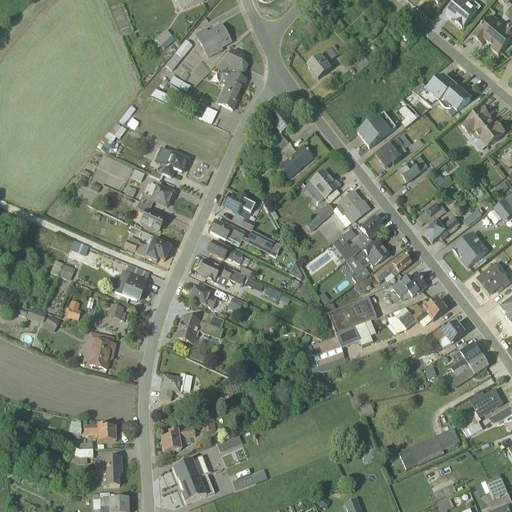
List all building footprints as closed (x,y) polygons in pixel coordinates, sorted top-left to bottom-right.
[(176,0),(181,12),(203,3),(202,0),(176,0)] [(481,9),(469,0),(457,0),(446,15),(463,29),(481,9)] [(490,50),(497,57),(510,43),(511,44),(511,43),(511,27),(510,25),(506,29),(493,18),(485,28),(482,26),(471,38),(481,47),(485,42),(492,49),(490,50)] [(382,25),(378,21),(367,30),(371,35),(382,25)] [(205,31),(193,37),(207,61),(221,53),(220,50),(230,45),(220,28),(207,35),(205,31)] [(163,51),(173,42),(166,33),(155,42),(163,51)] [(171,73),(191,48),(185,43),(164,68),(171,73)] [(333,47),(307,68),(318,81),(331,71),(327,67),(341,56),(333,47)] [(231,53),(216,70),(225,74),(227,71),(242,77),(247,68),(243,58),(231,53)] [(351,65),(359,75),(370,65),(362,55),(351,65)] [(232,113),(245,82),(230,76),(216,106),(232,113)] [(438,104),(456,90),(445,76),(426,91),(422,87),(413,94),(431,110),(438,104)] [(168,96),(164,105),(169,107),(176,88),(161,83),(157,92),(168,96)] [(462,98),(456,90),(438,104),(444,111),(451,111),(456,114),(470,104),(465,97),(462,98)] [(164,105),(167,98),(154,92),(151,99),(164,105)] [(135,103),(119,123),(123,126),(139,106),(135,103)] [(406,120),(401,125),(406,130),(417,120),(405,107),(399,113),(406,120)] [(206,108),(200,121),(211,126),(217,112),(206,108)] [(482,111),(461,129),(469,138),(472,135),(485,149),(504,133),(496,125),(493,127),(489,122),(490,120),(482,111)] [(292,128),(280,114),(264,127),(270,134),(274,131),(280,138),(292,128)] [(369,151),(395,130),(383,115),(357,137),(369,151)] [(105,156),(124,130),(116,124),(96,149),(105,156)] [(375,159),(384,171),(409,152),(413,156),(426,146),(421,140),(411,148),(402,137),(375,159)] [(276,157),(288,147),(283,142),(268,155),(273,161),(276,157)] [(511,146),(501,160),(511,168),(511,167),(511,146)] [(287,181),(311,160),(301,149),(294,154),(288,147),(276,157),(282,164),(277,169),(287,181)] [(186,163),(165,153),(159,166),(160,167),(156,175),(152,173),(149,178),(159,182),(161,178),(170,182),(174,173),(179,175),(181,171),(183,171),(186,163)] [(418,158),(397,174),(406,186),(427,169),(418,158)] [(442,158),(431,166),(436,172),(446,163),(442,158)] [(143,177),(134,173),(131,179),(140,183),(143,177)] [(331,184),(322,173),(304,189),(314,200),(311,202),(316,208),(339,188),(334,182),(331,184)] [(433,182),(441,192),(447,187),(451,184),(447,178),(442,181),(439,177),(433,182)] [(503,184),(498,188),(503,195),(509,191),(503,184)] [(136,192),(127,188),(124,196),(133,200),(136,192)] [(142,196),(138,204),(150,209),(152,204),(166,210),(172,195),(156,188),(151,199),(142,196)] [(361,206),(352,195),(334,209),(341,218),(343,217),(350,226),(368,212),(362,205),(361,206)] [(234,218),(231,224),(251,234),(255,227),(246,222),(249,216),(250,217),(254,208),(245,204),(246,202),(238,197),(236,201),(228,197),(222,209),(237,217),(236,219),(234,218)] [(429,220),(443,210),(437,202),(423,212),(429,220)] [(503,224),(511,217),(511,211),(504,202),(493,211),(503,224)] [(148,214),(150,209),(138,204),(136,210),(144,214),(139,226),(157,234),(163,221),(148,214)] [(310,234),(333,214),(327,207),(304,227),(310,234)] [(424,234),(432,244),(438,239),(441,243),(448,238),(446,235),(459,225),(454,218),(441,227),(438,224),(424,234)] [(375,235),(381,230),(373,220),(360,231),(364,236),(348,249),(354,257),(370,244),(369,243),(376,237),(375,235)] [(215,224),(209,235),(238,250),(244,237),(223,226),(222,228),(215,224)] [(273,246),(251,234),(246,243),(268,254),(273,246)] [(334,252),(350,240),(346,234),(330,247),(334,252)] [(488,254),(473,235),(452,252),(467,271),(488,254)] [(128,240),(123,250),(155,265),(157,261),(164,264),(170,250),(152,242),(149,249),(128,240)] [(69,252),(85,258),(88,248),(73,242),(69,252)] [(371,270),(387,259),(380,250),(382,249),(376,242),(362,253),(363,255),(353,263),(356,267),(358,265),(362,271),(368,266),(371,270)] [(241,259),(212,244),(206,255),(223,264),(225,260),(240,267),(242,263),(240,262),(241,259)] [(394,280),(410,267),(403,257),(391,267),(389,265),(373,278),(379,285),(390,276),(394,280)] [(50,274),(69,282),(74,271),(55,262),(50,274)] [(204,263),(197,277),(224,290),(228,282),(239,288),(244,279),(220,267),(219,270),(204,263)] [(497,264),(476,282),(489,297),(495,292),(497,295),(510,285),(504,277),(506,275),(497,264)] [(123,273),(114,294),(136,303),(141,290),(143,291),(149,277),(128,268),(125,274),(123,273)] [(251,274),(242,270),(240,275),(249,280),(251,274)] [(298,280),(300,274),(291,271),(289,276),(298,280)] [(410,282),(408,279),(391,291),(398,301),(401,299),(406,305),(425,290),(415,278),(410,282)] [(353,288),(357,293),(369,284),(366,279),(353,288)] [(245,286),(259,293),(262,287),(248,280),(245,286)] [(267,286),(263,294),(278,300),(281,291),(267,286)] [(194,289),(189,301),(217,313),(221,304),(210,299),(211,297),(194,289)] [(236,303),(227,299),(223,308),(232,313),(236,303)] [(314,358),(319,371),(346,361),(344,354),(359,348),(352,331),(374,322),(367,303),(323,320),(335,350),(314,358)] [(433,323),(446,313),(439,303),(432,308),(429,305),(412,318),(404,310),(392,316),(406,331),(428,318),(433,323)] [(110,307),(107,317),(119,321),(123,310),(110,307)] [(26,319),(42,325),(46,316),(29,310),(26,319)] [(68,310),(65,319),(77,323),(80,313),(68,310)] [(199,325),(182,320),(175,342),(194,348),(198,334),(220,341),(223,331),(220,331),(222,323),(203,315),(199,325)] [(59,324),(49,319),(43,331),(52,336),(59,324)] [(451,347),(465,336),(456,324),(449,329),(447,327),(427,342),(432,348),(444,338),(451,347)] [(88,341),(82,367),(106,373),(108,360),(112,361),(115,347),(88,341)] [(449,370),(452,375),(481,357),(473,346),(460,355),(464,360),(449,370)] [(197,355),(189,353),(186,360),(194,363),(197,355)] [(488,368),(481,357),(452,375),(456,381),(469,372),(473,377),(488,368)] [(433,368),(423,372),(427,382),(437,378),(433,368)] [(178,382),(162,379),(158,402),(170,404),(171,395),(181,397),(181,393),(188,394),(191,379),(179,377),(178,382)] [(479,419),(501,407),(494,393),(484,399),(482,395),(468,403),(474,415),(472,416),(474,418),(459,426),(466,440),(482,431),(478,424),(480,422),(479,419)] [(354,408),(361,421),(374,415),(367,402),(354,408)] [(511,410),(510,412),(509,410),(489,421),(492,426),(499,425),(511,418),(511,422),(506,427),(509,432),(511,432),(511,410)] [(199,430),(204,429),(206,435),(215,433),(214,427),(212,417),(197,418),(199,430)] [(80,426),(70,424),(68,432),(80,436),(80,426)] [(105,428),(83,429),(83,438),(96,438),(96,445),(115,445),(115,431),(105,431),(105,428)] [(179,442),(194,439),(192,430),(167,435),(168,439),(160,441),(163,455),(181,452),(179,442)] [(453,435),(434,444),(439,455),(458,446),(453,435)] [(366,449),(366,454),(364,454),(364,462),(373,462),(372,449),(366,449)] [(398,455),(405,471),(416,466),(409,450),(398,455)] [(92,460),(92,452),(75,452),(71,464),(77,467),(85,467),(85,460),(92,460)] [(179,490),(206,479),(209,478),(201,459),(172,470),(179,490)] [(101,479),(102,489),(119,488),(118,477),(121,477),(120,460),(99,461),(100,479),(101,479)] [(235,491),(266,481),(263,471),(231,481),(235,491)] [(57,479),(43,474),(40,484),(54,489),(57,479)] [(507,496),(499,477),(485,483),(492,502),(507,496)] [(213,496),(206,479),(179,490),(182,496),(180,496),(184,507),(213,496)] [(452,487),(433,495),(436,502),(455,493),(452,487)] [(127,511),(127,501),(99,502),(99,511),(127,511)] [(449,501),(434,507),(436,511),(447,511),(453,510),(449,501)]
